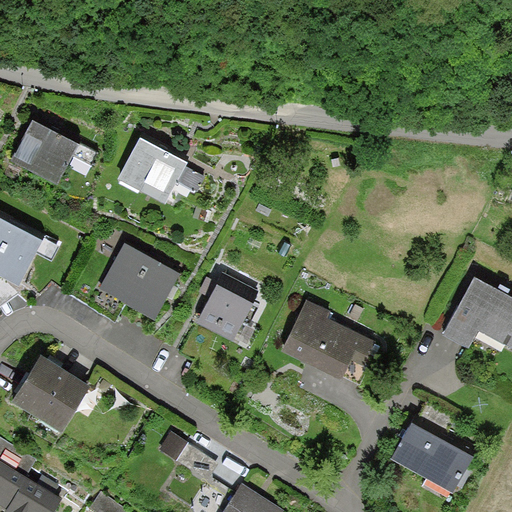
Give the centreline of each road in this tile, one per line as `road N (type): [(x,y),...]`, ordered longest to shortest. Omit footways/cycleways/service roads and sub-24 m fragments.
road 1 (residential): [(511,134),(123,90),(0,65)]
road 2 (residential): [(0,339),(30,321),(54,321),(348,511)]
